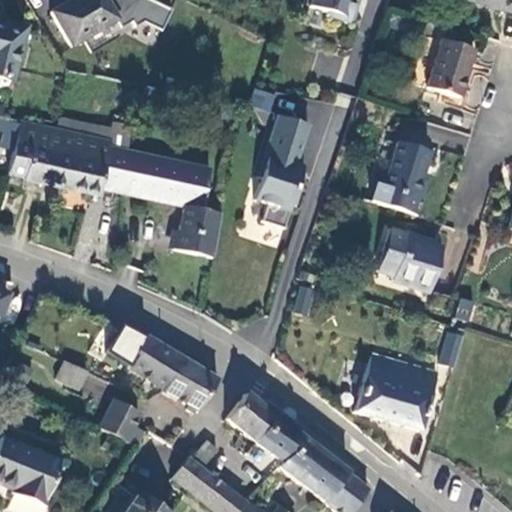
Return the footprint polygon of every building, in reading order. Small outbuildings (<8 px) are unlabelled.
[(105,0),(71,0),(50,13),(71,48),(84,40),(91,53),(117,38),(114,33),(131,22),(135,28),(143,23),(162,32),(172,11),(149,0),(110,0),(107,2),(105,0)] [(347,24),(352,21),(356,8),(354,3),(354,0),(311,0),(309,7),(327,13),(326,17),(347,24)] [(511,14),(511,0),(465,0),(466,1),(500,8),(499,12),(511,14)] [(0,77),(12,81),(25,28),(0,21),(0,77)] [(441,40),(426,88),(460,98),(475,50),(441,40)] [(156,121),(163,91),(145,87),(138,117),(156,121)] [(270,111),(275,95),(254,89),(249,105),(270,111)] [(222,134),(229,105),(206,100),(201,130),(222,134)] [(296,174),(293,167),(294,166),(306,126),(276,116),(256,178),(259,179),(252,201),(265,205),(259,223),(282,230),(289,207),(293,208),(303,176),(299,174),(296,174)] [(110,129),(57,117),(54,131),(61,133),(109,144),(110,129)] [(0,163),(9,166),(19,123),(12,122),(5,120),(0,138),(0,163)] [(125,153),(128,126),(110,122),(110,129),(109,144),(61,133),(49,186),(98,197),(100,190),(118,193),(125,153)] [(61,133),(54,131),(44,129),(19,123),(9,166),(6,176),(49,186),(61,133)] [(375,187),(369,204),(417,218),(427,183),(421,181),(430,154),(396,143),(385,177),(380,175),(375,187)] [(209,172),(125,153),(118,193),(182,207),(178,228),(175,227),(169,251),(211,260),(213,248),(220,216),(200,211),(209,172)] [(296,174),(299,174),(302,168),(294,166),(293,167),(296,174)] [(428,291),(440,251),(428,248),(429,243),(389,230),(376,271),(392,277),(391,280),(428,291)] [(299,287),(292,313),(303,316),(310,290),(299,287)] [(454,318),(468,322),(474,302),(460,298),(454,318)] [(108,323),(106,322),(87,350),(100,360),(105,352),(126,365),(125,367),(162,390),(181,359),(144,336),(141,340),(121,327),(119,331),(108,323)] [(453,368),(464,331),(458,329),(455,338),(447,335),(438,363),(453,368)] [(352,412),(417,432),(434,375),(369,355),(352,412)] [(216,381),(181,359),(162,390),(161,392),(186,405),(183,410),(191,414),(193,410),(196,411),(216,381)] [(83,373),(74,369),(60,363),(53,381),(75,391),(77,389),(83,373)] [(31,372),(18,365),(12,378),(24,384),(31,372)] [(255,446),(276,420),(243,396),(225,421),(234,429),(255,446)] [(111,402),(110,404),(96,430),(135,449),(143,433),(131,428),(138,415),(111,402)] [(302,440),(276,420),(255,446),(279,464),(302,440)] [(246,458),(255,446),(234,429),(230,434),(241,442),(236,449),(246,458)] [(0,486),(11,491),(9,496),(40,507),(59,463),(0,438),(0,486)] [(350,477),(302,440),(279,464),(275,469),(333,511),(350,511),(366,491),(350,477)] [(205,441),(191,459),(201,467),(215,448),(205,441)] [(207,508),(223,487),(186,458),(170,479),(207,508)] [(236,511),(243,503),(223,487),(207,508),(212,511),(236,511)] [(162,511),(136,493),(122,511),(162,511)] [(38,511),(40,507),(9,496),(5,510),(10,511),(38,511)] [(183,502),(176,511),(177,511),(186,511),(190,508),(183,502)] [(256,511),(243,503),(236,511),(256,511)]
